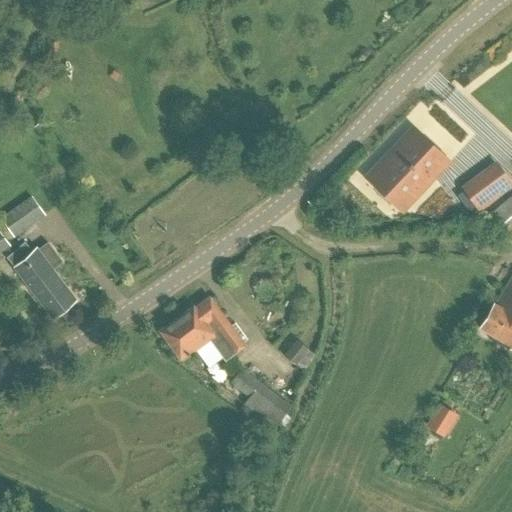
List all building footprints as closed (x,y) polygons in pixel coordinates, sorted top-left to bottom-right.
[(41,138),(47,133),(50,131),(42,120),(39,122),(32,128),(41,138)] [(393,163),(380,177),(399,195),(413,181),(417,185),(424,178),(419,174),(433,159),(413,141),(400,155),(395,151),(389,158),(393,163)] [(478,212),(511,186),(511,181),(496,160),(460,187),(478,212)] [(485,219),(499,235),(511,222),(511,195),(505,202),(488,217),(485,219)] [(0,218),(13,238),(45,215),(31,196),(0,217),(0,218)] [(0,253),(10,246),(0,232),(0,253)] [(25,257),(16,247),(5,257),(13,267),(53,319),(76,300),(53,270),(63,262),(48,241),(37,249),(36,248),(25,257)] [(511,274),(494,304),(493,303),(479,328),(511,347),(511,274)] [(231,325),(209,296),(193,307),(192,306),(159,331),(181,360),(209,339),(225,361),(246,345),(243,341),(247,339),(235,322),(231,325)] [(303,370),(315,353),(307,347),(297,340),(296,338),(283,355),(303,370)] [(268,435),(291,406),(242,368),(229,383),(248,398),(237,412),(268,435)] [(439,404),(426,426),(437,433),(450,411),(439,404)]
